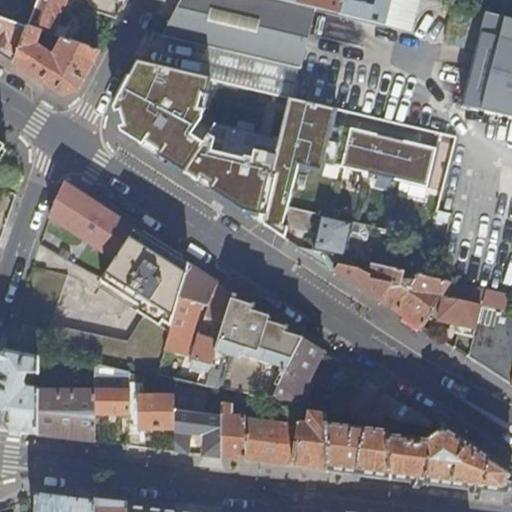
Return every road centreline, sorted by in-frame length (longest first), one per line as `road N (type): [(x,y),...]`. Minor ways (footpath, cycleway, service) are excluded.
road 1 (secondary): [(494,418),(64,144)]
road 2 (residential): [(0,457),(441,511)]
road 3 (residential): [(64,144),(47,168),(0,300)]
road 4 (residential): [(64,144),(146,0)]
